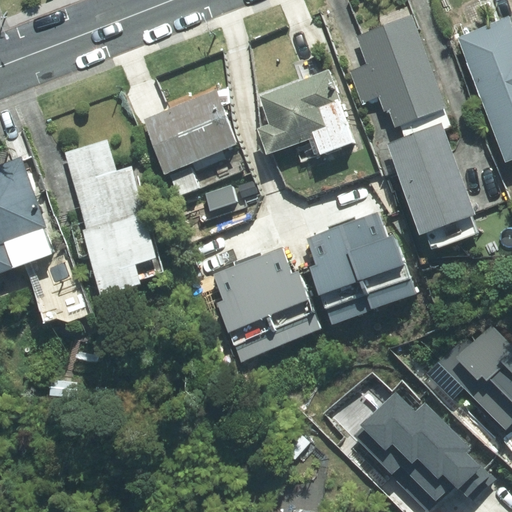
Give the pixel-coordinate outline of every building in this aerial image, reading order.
[(511,20),(457,43),(507,168),(511,166),(511,20)] [(448,116),(415,26),(362,46),(369,63),(350,70),(363,107),(386,99),(399,134),(448,116)] [(357,150),(330,73),(259,98),(271,133),(260,136),(269,163),(305,151),(310,166),(357,150)] [(220,93),(144,123),(176,205),(252,176),(220,93)] [(480,233),(444,130),(386,151),(393,195),(422,253),(480,233)] [(107,145),(68,155),(104,302),(143,292),(138,272),(159,267),(136,174),(115,179),(107,145)] [(0,282),(33,271),(31,263),(52,256),(21,164),(0,171),(0,282)] [(235,189),(209,200),(219,227),(246,217),(235,189)] [(393,195),(201,258),(236,364),(428,301),(393,195)] [(511,345),(490,323),(469,344),(459,334),(430,363),(509,442),(511,439),(511,345)] [(297,470),(316,447),(292,427),(273,450),(297,470)]
